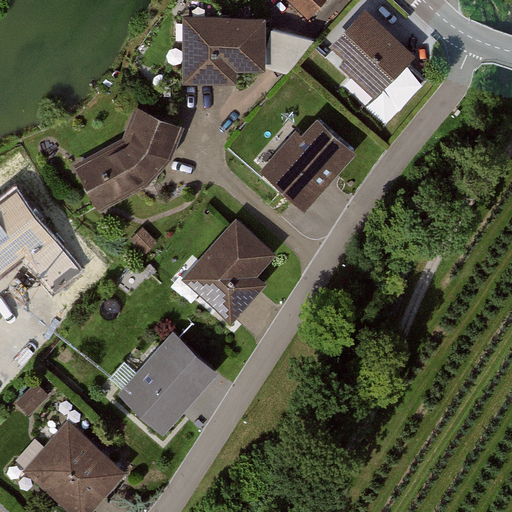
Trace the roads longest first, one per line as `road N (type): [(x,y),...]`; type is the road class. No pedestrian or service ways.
road 1 (residential): [(468,41),(452,95),(349,226),(166,511)]
road 2 (track): [(511,151),(482,183),(440,253),(366,429),(314,511)]
